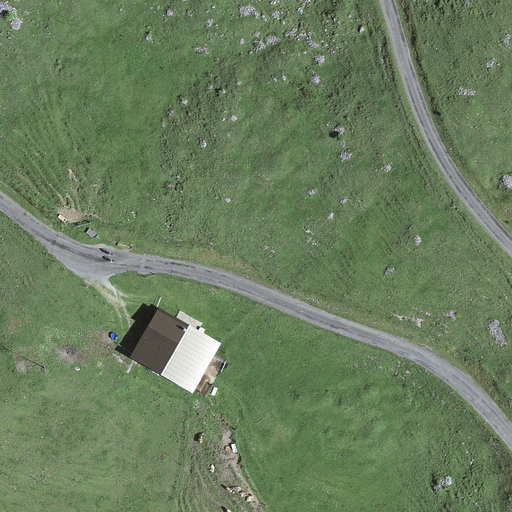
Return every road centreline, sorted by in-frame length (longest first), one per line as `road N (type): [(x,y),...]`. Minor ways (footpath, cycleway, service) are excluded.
road 1 (track): [(0,200),(79,251),(205,273),(412,350),(461,383),(511,438)]
road 2 (track): [(511,247),(438,149),(386,0)]
